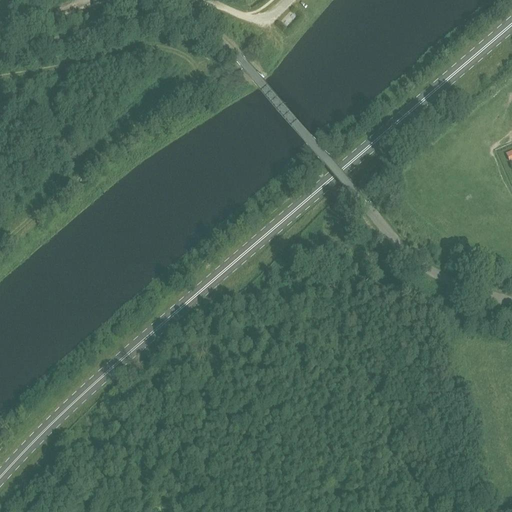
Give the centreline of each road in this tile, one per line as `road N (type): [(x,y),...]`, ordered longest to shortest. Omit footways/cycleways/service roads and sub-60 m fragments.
road 1 (primary): [(0,477),(141,341),(511,25)]
road 2 (unclassified): [(511,304),(430,271),(383,230),(234,56),(191,25),(157,18),(0,57)]
